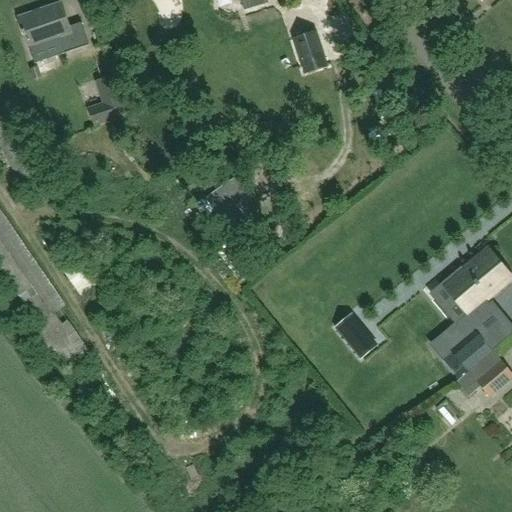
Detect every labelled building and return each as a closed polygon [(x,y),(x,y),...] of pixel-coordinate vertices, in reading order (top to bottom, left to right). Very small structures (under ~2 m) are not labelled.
[(241,0),(245,10),(266,4),(265,0),(241,0)] [(63,54),(90,45),(82,22),(70,27),(62,3),(19,18),(30,49),(58,39),(63,54)] [(306,75),(325,69),(327,68),(314,32),(294,39),(306,75)] [(0,152),(32,202),(57,187),(11,121),(9,122),(0,109),(0,152)] [(0,265),(39,323),(66,306),(0,208),(0,265)] [(488,251),(452,281),(475,309),(511,279),(488,251)] [(81,296),(97,285),(79,257),(61,268),(81,296)] [(47,351),(62,343),(72,363),(86,356),(67,318),(38,332),(47,351)] [(349,319),(336,330),(362,361),(375,350),(349,319)] [(473,329),(449,350),(468,372),(493,351),(473,329)] [(511,378),(511,372),(502,361),(478,383),(491,398),(511,378)] [(459,429),(471,417),(464,410),(451,422),(459,429)]
